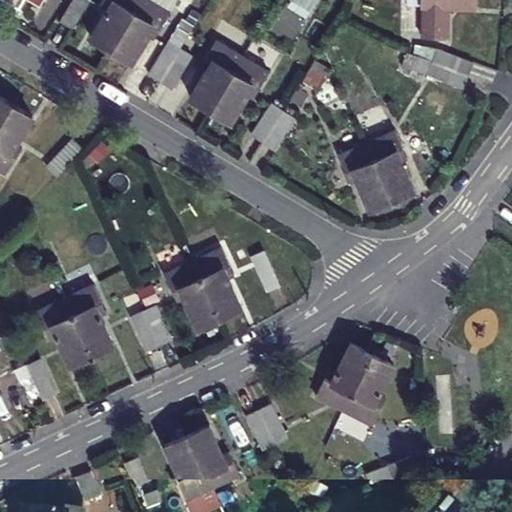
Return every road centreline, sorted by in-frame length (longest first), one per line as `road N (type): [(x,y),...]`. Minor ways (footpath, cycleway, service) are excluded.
road 1 (residential): [(386,274),(0,39)]
road 2 (residential): [(0,476),(286,339),(386,274)]
road 3 (residential): [(386,274),(464,209),(511,145)]
